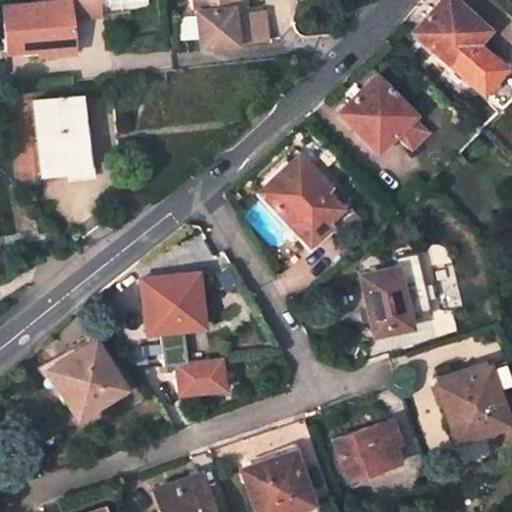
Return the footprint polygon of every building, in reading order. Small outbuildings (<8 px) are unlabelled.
[(60,0),(2,6),(5,51),(22,49),(34,48),(33,42),(73,37),(72,17),(101,15),(100,6),(99,0),(60,0)] [(195,0),(199,46),(266,39),(263,9),(240,12),(239,0),(195,0)] [(457,0),(439,0),(413,31),(444,58),(441,62),(451,72),(454,68),(477,43),(484,34),(468,21),(474,15),(457,0)] [(484,34),(489,29),(474,15),(468,21),(484,34)] [(23,55),(75,51),(73,37),(33,42),(34,48),(22,49),(23,55)] [(454,68),(482,91),(504,66),(477,43),(454,68)] [(337,111),(375,149),(408,118),(395,105),(400,101),(374,74),(337,111)] [(34,100),(41,173),(85,169),(84,152),(85,152),(83,139),(82,139),(77,94),(34,100)] [(408,118),(413,114),(400,101),(395,105),(408,118)] [(257,192),(308,244),(327,225),(323,221),(338,207),(322,192),(327,187),(296,156),(257,192)] [(359,273),(371,334),(409,327),(407,318),(429,313),(417,251),(394,257),(396,265),(359,273)] [(195,272),(141,279),(146,332),(198,325),(196,297),(207,295),(205,276),(196,277),(195,272)] [(198,325),(210,324),(207,295),(196,297),(198,325)] [(46,370),(76,414),(122,385),(94,338),(82,345),(80,342),(71,347),(74,351),(46,370)] [(498,400),(487,366),(436,383),(455,440),(473,434),(484,431),(506,423),(498,400)] [(506,423),(511,420),(511,395),(498,400),(506,423)] [(398,439),(391,418),(383,421),(391,443),(398,439)] [(346,480),(397,462),(391,443),(383,421),(332,440),(346,480)] [(476,440),(486,437),(484,431),(473,434),(476,440)] [(292,450),(259,462),(257,456),(246,461),(248,466),(238,469),(253,511),(280,511),(310,501),(292,450)] [(152,489),(160,511),(211,511),(197,473),(152,489)]
